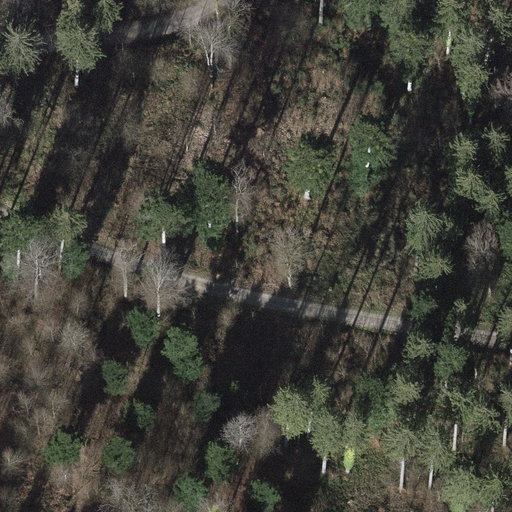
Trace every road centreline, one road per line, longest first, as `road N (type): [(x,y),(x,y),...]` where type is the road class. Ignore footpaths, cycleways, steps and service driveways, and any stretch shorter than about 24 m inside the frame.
road 1 (track): [(0,208),(43,234),(203,287),(511,343)]
road 2 (track): [(229,0),(135,33),(25,41),(0,56)]
